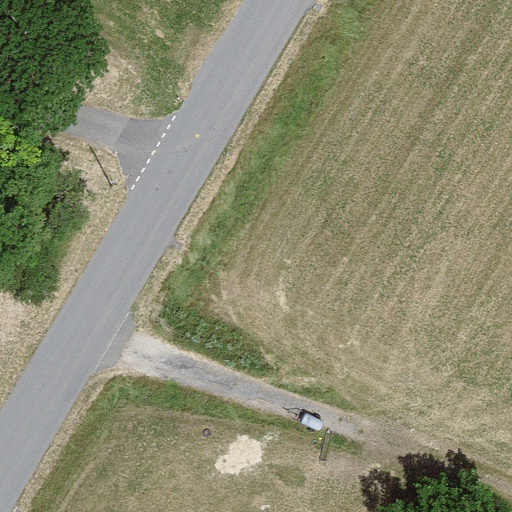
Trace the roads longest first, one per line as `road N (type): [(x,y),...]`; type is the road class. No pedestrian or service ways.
road 1 (tertiary): [(290,0),(0,486)]
road 2 (track): [(0,92),(198,153)]
